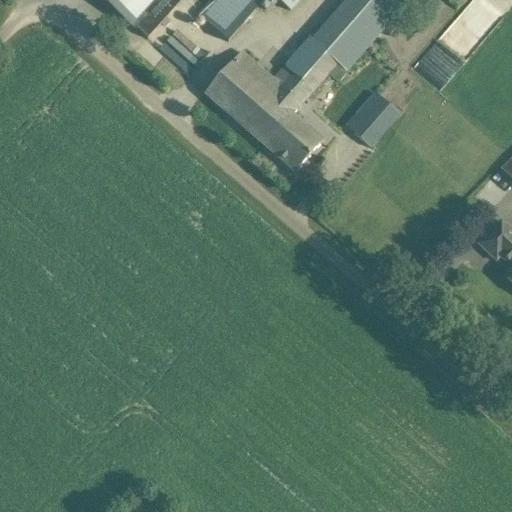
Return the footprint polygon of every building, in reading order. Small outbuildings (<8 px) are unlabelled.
[(103,0),(137,30),(163,0),(103,0)] [(276,0),(290,12),(300,0),(213,0),(198,17),(229,43),(266,0),(276,0)] [(273,81),(242,53),(205,96),(296,175),(323,143),(293,117),(329,75),(338,83),(347,73),(309,39),(273,81)] [(371,150),(399,117),(377,99),(349,132),(371,150)] [(511,177),(511,158),(502,168),(511,177)] [(511,232),(501,223),(479,246),(496,263),(501,258),(511,268),(511,269),(503,278),(511,286),(511,232)]
